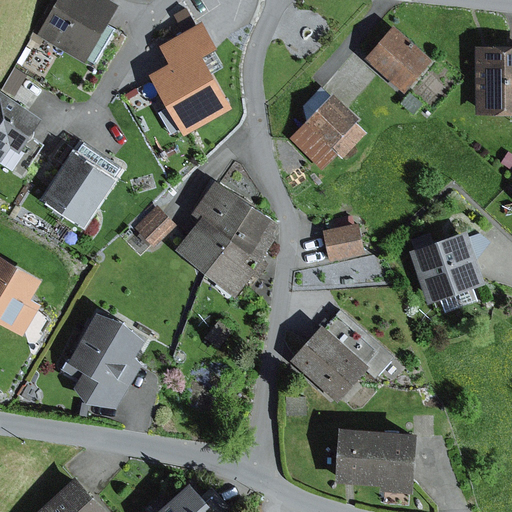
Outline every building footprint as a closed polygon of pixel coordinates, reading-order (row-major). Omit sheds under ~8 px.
[(123,0),(63,0),(45,31),(91,58),(125,1),(123,0)] [(199,24),(155,49),(166,68),(147,78),(165,111),(158,115),(170,136),(178,131),(183,138),(229,112),(202,63),(217,55),(199,24)] [(392,29),(363,60),(405,98),(433,66),(392,29)] [(511,52),(475,53),(477,119),(511,118),(511,52)] [(0,150),(17,162),(49,115),(8,87),(0,98),(0,150)] [(329,98),(287,140),(317,170),(359,128),(329,98)] [(79,148),(49,195),(90,221),(120,174),(79,148)] [(211,215),(184,247),(236,291),(265,258),(255,250),(279,222),(225,176),(200,206),(211,215)] [(163,202),(140,224),(159,243),(181,221),(163,202)] [(355,221),(320,229),(327,261),(362,253),(355,221)] [(463,236),(407,256),(426,309),(482,288),(463,236)] [(47,277),(1,250),(0,252),(0,314),(30,331),(47,300),(37,294),(47,277)] [(148,337),(105,310),(68,367),(123,402),(150,360),(139,352),(148,337)] [(330,325),(298,360),(346,402),(378,367),(330,325)] [(424,428),(348,422),(344,477),(420,483),(424,428)] [(233,511),(197,472),(153,511),(233,511)] [(113,511),(83,475),(38,511),(113,511)]
